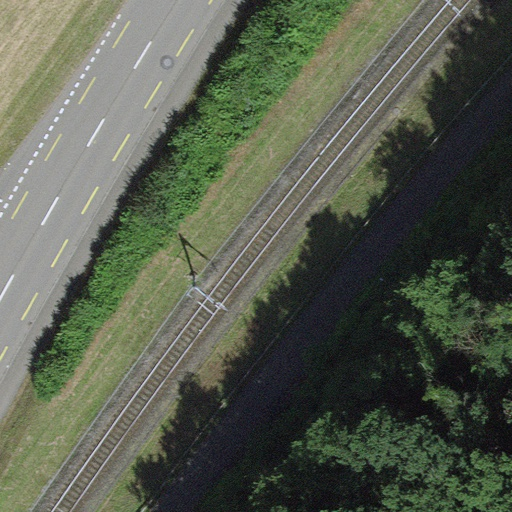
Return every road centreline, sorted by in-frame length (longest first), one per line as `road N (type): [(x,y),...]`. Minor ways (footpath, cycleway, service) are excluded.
road 1 (residential): [(511,54),(252,365),(159,511)]
road 2 (primary): [(175,0),(75,151)]
road 3 (primary): [(0,290),(75,151)]
